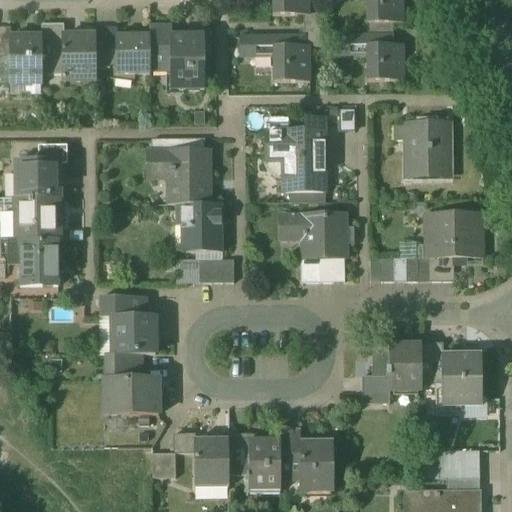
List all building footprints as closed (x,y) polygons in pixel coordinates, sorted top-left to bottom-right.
[(272,0),(273,19),(303,19),(310,19),(310,17),(309,0),(272,0)] [(366,0),(367,1),(367,27),(368,27),(393,27),(404,27),(403,0),(366,0)] [(322,17),(310,17),(310,19),(303,19),(303,39),(305,39),(305,50),(310,50),(322,50),(322,17)] [(393,27),(368,27),(368,39),(393,39),(393,27)] [(95,39),(63,39),(63,28),(41,28),(41,40),(42,72),(61,72),(61,84),(96,84),(96,72),(95,39)] [(203,38),(171,38),(171,29),(149,29),(149,43),(150,71),(169,70),(169,90),(182,90),(182,94),(204,93),(203,38)] [(41,40),(8,40),(8,30),(0,30),(0,60),(7,60),(8,87),(42,87),(42,72),(41,40)] [(117,31),(95,32),(95,39),(96,72),(115,72),(115,79),(150,79),(150,71),(149,43),(131,43),(131,39),(117,39),(117,31)] [(303,39),(239,39),(240,60),(273,60),(273,50),(305,50),(305,39),(303,39)] [(368,39),(334,39),(334,59),(367,59),(367,49),(393,49),(393,39),(368,39)] [(393,49),(367,49),(367,59),(367,85),(404,85),(404,49),(393,49)] [(305,50),(273,50),(273,60),(273,86),(310,85),(310,50),(305,50)] [(303,134),(264,135),(265,167),(267,172),(275,179),(280,181),(289,181),(289,194),(283,194),(283,195),(289,195),(289,207),(325,206),(325,121),(304,121),(303,134)] [(447,129),(394,130),(394,141),(407,141),(407,164),(416,164),(416,181),(435,181),(435,172),(448,172),(448,152),(450,149),(451,148),(451,146),(450,142),(447,140),(447,129)] [(171,143),(151,143),(151,155),(171,154),(171,143)] [(66,150),(38,151),(38,167),(58,167),(58,168),(66,168),(66,150)] [(151,155),(150,155),(150,177),(172,176),(173,208),(176,209),(177,209),(209,208),(209,207),(207,207),(206,173),(209,173),(209,154),(171,154),(151,155)] [(38,167),(17,167),(18,202),(58,202),(58,168),(58,167),(38,167)] [(18,202),(15,202),(16,225),(0,224),(0,244),(20,244),(58,244),(59,244),(58,202),(18,202)] [(177,209),(176,209),(176,229),(186,229),(187,255),(222,255),(222,226),(218,226),(218,208),(177,209)] [(346,218),(280,219),(280,240),(307,239),(307,263),(320,263),(332,263),(344,263),(346,263),(346,218)] [(481,218),(425,218),(425,262),(430,261),(442,261),(454,261),(482,261),(481,218)] [(58,244),(20,244),(21,290),(59,289),(58,244)] [(425,262),(418,262),(418,285),(430,285),(430,261),(425,262)] [(442,261),(430,261),(430,285),(442,284),(442,261)] [(454,261),(442,261),(442,284),(454,284),(454,261)] [(382,285),(382,262),(370,263),(370,286),(382,285)] [(394,285),(394,262),(382,262),(382,285),(394,285)] [(406,262),(394,262),(394,285),(407,285),(406,262)] [(418,285),(418,262),(406,262),(407,285),(418,285)] [(320,285),(320,263),(307,263),(300,263),(301,285),(320,285)] [(333,285),(332,263),(320,263),(320,285),(333,285)] [(344,263),(332,263),(333,285),(344,285),(344,263)] [(210,264),(199,264),(198,287),(210,287),(210,264)] [(221,264),(210,264),(210,287),(222,287),(221,264)] [(233,264),(221,264),(222,287),(233,286),(233,264)] [(147,301),(114,301),(114,319),(148,319),(147,301)] [(114,319),(112,319),(112,359),(141,359),(155,359),(155,330),(151,330),(151,319),(148,319),(114,319)] [(390,350),(390,342),(372,343),(372,380),(372,381),(387,380),(387,374),(389,374),(389,350),(390,350)] [(444,347),(420,348),(420,350),(421,388),(442,387),(441,359),(444,359),(444,347)] [(390,350),(389,350),(389,374),(387,374),(387,380),(389,380),(389,394),(390,394),(421,394),(421,388),(420,350),(390,350)] [(112,359),(104,360),(105,420),(158,419),(158,383),(141,384),(141,359),(112,359)] [(482,409),(481,359),(444,359),(441,359),(442,387),(442,409),(482,409)] [(387,380),(372,381),(372,380),(361,380),(362,408),(390,408),(390,394),(389,394),(389,380),(387,380)] [(292,433),(279,433),(279,443),(280,458),(292,458),(292,433)] [(334,496),(333,445),(301,446),(300,433),(292,433),(292,458),(280,458),(280,486),(301,486),(301,497),(334,496)] [(227,444),(195,444),(195,438),(174,438),(174,457),(195,457),(195,487),(195,491),(228,491),(228,480),(227,444)] [(279,443),(249,443),(249,438),(227,438),(227,444),(228,480),(249,480),(249,495),(280,495),(280,486),(280,458),(279,443)] [(479,455),(438,455),(439,484),(446,484),(479,483),(479,455)] [(446,484),(446,496),(405,496),(405,511),(475,511),(475,499),(481,499),(481,497),(479,497),(479,483),(446,484)]
